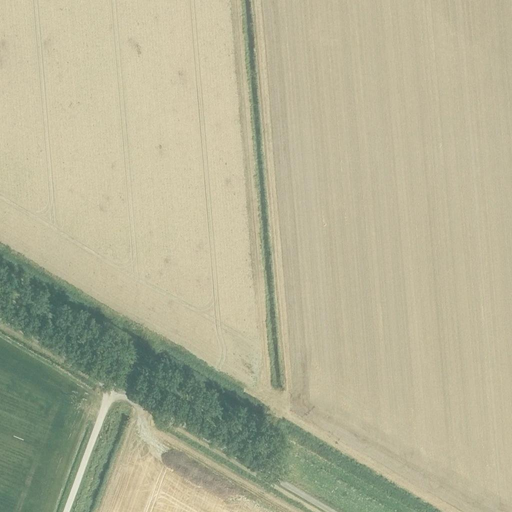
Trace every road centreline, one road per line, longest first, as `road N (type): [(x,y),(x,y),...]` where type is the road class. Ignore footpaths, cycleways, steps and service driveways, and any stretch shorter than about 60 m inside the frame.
road 1 (track): [(334,511),(0,317)]
road 2 (unclassified): [(67,511),(115,382)]
